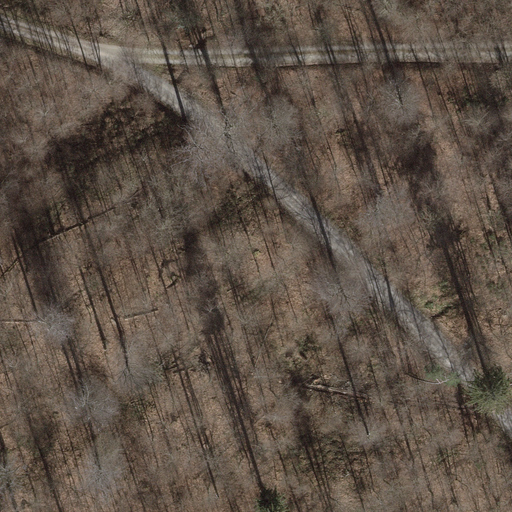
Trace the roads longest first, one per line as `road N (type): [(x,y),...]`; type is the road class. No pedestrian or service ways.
road 1 (track): [(511,421),(259,166),(171,97),(101,56),(0,22)]
road 2 (track): [(101,56),(511,50)]
